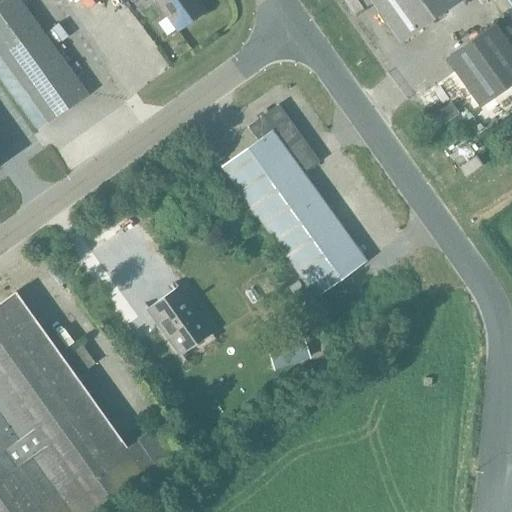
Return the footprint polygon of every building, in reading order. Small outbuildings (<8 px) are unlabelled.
[(87,96),(17,0),(3,0),(0,2),(0,57),(48,124),(87,96)] [(129,0),(132,3),(135,0),(154,0),(176,32),(204,12),(196,0),(129,0)] [(369,0),(400,43),(459,0),(369,0)] [(511,85),(511,49),(494,25),(445,60),(480,109),(511,85)] [(459,115),(451,104),(433,116),(441,128),(459,115)] [(222,168),(231,181),(315,298),(365,262),(302,175),(319,163),(278,105),(247,128),(258,142),(222,168)] [(482,167),(475,157),(457,169),(465,180),(482,167)] [(205,283),(256,247),(196,164),(146,200),(205,283)] [(216,341),(174,283),(173,283),(178,290),(150,311),(145,304),(143,305),(185,363),(186,362),(181,355),(210,335),(215,342),(216,341)] [(0,304),(0,511),(94,511),(144,477),(143,476),(121,446),(13,295),(0,304)] [(131,439),(121,446),(143,476),(155,468),(156,468),(174,455),(154,427),(136,440),(131,439)]
